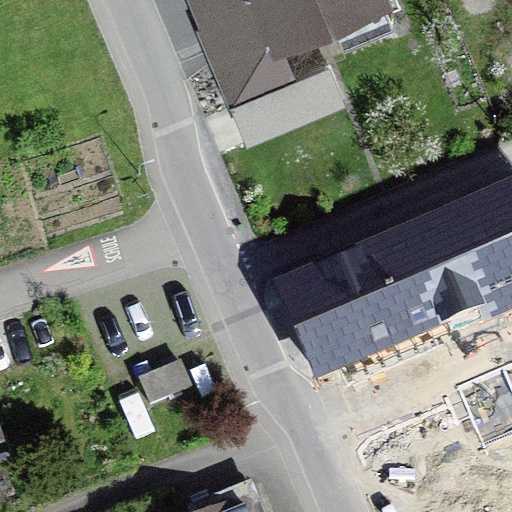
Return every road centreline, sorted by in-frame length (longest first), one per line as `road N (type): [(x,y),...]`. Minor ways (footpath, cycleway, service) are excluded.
road 1 (residential): [(70,511),(293,421)]
road 2 (residential): [(205,223),(126,0)]
road 3 (residential): [(293,421),(205,223)]
road 4 (residential): [(0,290),(205,223)]
